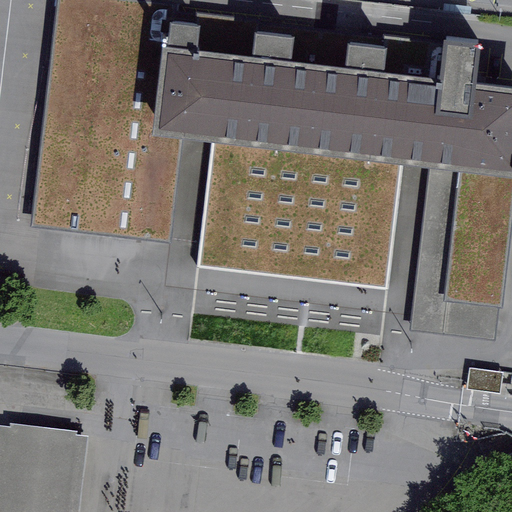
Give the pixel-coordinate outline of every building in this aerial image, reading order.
[(160,123),(173,12),(174,4),(139,0),(91,0),(65,227),(147,237),(160,123)] [(464,159),(470,108),(478,40),(446,36),(445,44),(384,37),(383,45),(321,37),(258,30),(259,22),(173,12),(160,123),(217,130),(216,134),(213,134),(200,245),(389,268),(403,156),(399,156),(400,152),(464,159)] [(511,113),(470,108),(464,159),(448,296),(499,302),(511,193),(511,113)] [(493,371),(471,368),(469,387),(491,389),(493,371)] [(60,511),(70,434),(16,428),(5,511),(60,511)]
